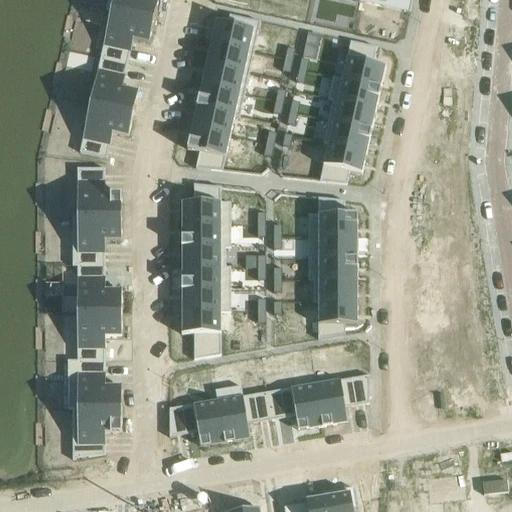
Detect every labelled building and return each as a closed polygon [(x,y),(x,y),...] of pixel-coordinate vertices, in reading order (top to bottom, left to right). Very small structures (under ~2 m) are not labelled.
[(108,0),(106,11),(154,22),(159,0),(108,0)] [(111,13),(101,59),(128,65),(133,42),(149,45),(154,22),(106,11),(106,12),(111,13)] [(216,22),(211,44),(254,53),(261,23),(230,16),(228,25),(216,22)] [(333,78),(333,79),(381,90),(386,68),(374,65),(377,48),(351,43),(343,80),(333,78)] [(211,44),(206,65),(249,75),(254,53),(211,44)] [(287,49),(285,61),(293,62),(295,51),(287,49)] [(101,59),(90,106),(134,115),(139,92),(123,89),(128,65),(101,59)] [(301,60),(299,71),(307,73),(309,61),(301,60)] [(285,61),(282,72),(290,74),(293,62),(285,61)] [(206,65),(202,86),(245,96),(249,75),(206,65)] [(299,71),(296,83),(304,85),(307,73),(299,71)] [(333,79),(328,100),(376,111),(381,90),(333,79)] [(202,86),(197,107),(240,117),(245,96),(202,86)] [(278,91),(276,102),(284,104),(286,92),(278,91)] [(328,100),(328,101),(333,102),(328,122),(372,132),(376,111),(328,100)] [(276,102),(273,114),(281,116),(284,104),(276,102)] [(292,102),(290,114),(297,116),(300,104),(292,102)] [(90,106),(80,154),(107,160),(113,135),(129,139),(134,115),(90,106)] [(197,107),(192,129),(231,137),(235,117),(240,118),(240,117),(197,107)] [(290,114),(287,126),(295,127),(297,116),(290,114)] [(328,122),(324,143),(367,153),(372,132),(328,122)] [(192,129),(188,151),(199,153),(196,170),(223,172),(231,137),(192,129)] [(269,133),(266,145),(274,147),(277,135),(269,133)] [(285,135),(282,147),(290,149),(293,137),(285,135)] [(328,145),(320,183),(347,186),(350,172),(362,175),(367,153),(324,143),(323,144),(328,145)] [(266,145),(264,157),(272,158),(274,147),(266,145)] [(77,218),(73,218),(73,219),(122,219),(122,195),(105,195),(105,170),(77,170),(77,218)] [(194,204),(182,204),(182,226),(231,226),(231,204),(221,204),(221,189),(194,186),(194,204)] [(318,216),(308,216),(308,239),(358,239),(358,216),(345,216),(345,202),(318,199),(318,216)] [(266,214),(257,214),(257,226),(266,226),(266,214)] [(73,219),(73,267),(105,267),(105,243),(122,243),(122,219),(73,219)] [(231,226),(182,226),(182,248),(231,248),(231,226)] [(266,226),(257,226),(257,238),(266,238),(266,226)] [(282,227),(274,227),(274,239),(282,239),(282,227)] [(282,239),(274,239),(274,251),(282,251),(282,239)] [(358,239),(308,239),(308,260),(358,260),(358,239)] [(231,248),(182,248),(182,269),(231,269),(231,268),(226,268),(226,249),(231,249),(231,248)] [(266,257),(257,257),(258,269),(266,269),(266,257)] [(358,260),(308,260),(308,282),(358,282),(358,260)] [(105,267),(73,267),(73,268),(77,268),(77,315),(122,315),(122,291),(105,291),(105,267)] [(231,269),(182,269),(182,291),(231,291),(231,269)] [(266,269),(258,269),(258,282),(266,282),(266,269)] [(282,270),(274,270),(274,282),(282,282),(282,270)] [(282,282),(274,282),(274,294),(282,294),(282,282)] [(358,282),(308,282),(308,283),(313,283),(313,303),(358,303),(358,282)] [(231,291),(182,291),(182,313),(231,313),(231,291)] [(266,301),(258,301),(258,313),(266,313),(266,301)] [(358,303),(313,303),(313,304),(318,304),(318,341),(345,336),(345,326),(358,326),(358,303)] [(282,304),(274,304),(274,316),(282,316),(282,304)] [(231,313),(182,313),(182,335),(194,335),(194,361),(221,356),(221,314),(231,314),(231,313)] [(266,313),(258,313),(258,325),(266,325),(266,313)] [(77,362),(68,362),(68,363),(105,363),(105,338),(122,338),(122,315),(77,315),(77,362)] [(105,363),(68,363),(68,380),(77,380),(77,410),(69,410),(69,407),(68,407),(68,411),(73,411),(122,411),(122,387),(105,387),(105,363)] [(340,380),(316,385),(323,428),(348,424),(345,409),(369,405),(369,376),(340,381),(340,380)] [(291,390),(267,394),(272,422),(296,418),(298,432),(323,428),(316,385),(291,389),(291,390)] [(241,387),(216,391),(225,444),(250,440),(247,426),(272,422),(267,394),(243,398),(241,387)] [(193,406),(169,410),(170,439),(198,434),(201,449),(225,444),(216,391),(215,392),(217,401),(193,405),(193,406)] [(122,411),(73,411),(73,461),(105,455),(105,435),(122,435),(122,411)] [(308,511),(353,511),(353,510),(357,509),(353,489),(338,491),(338,495),(306,501),(308,511)]
